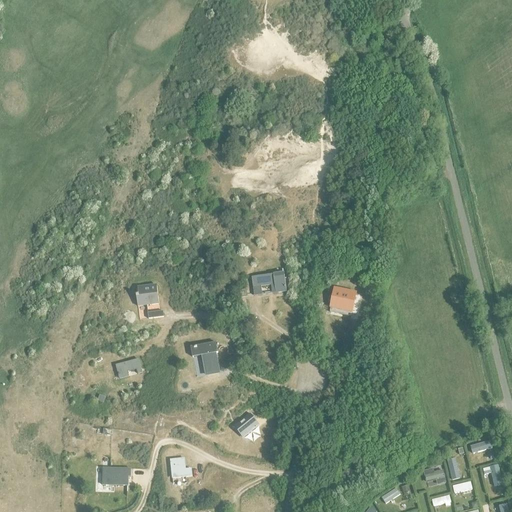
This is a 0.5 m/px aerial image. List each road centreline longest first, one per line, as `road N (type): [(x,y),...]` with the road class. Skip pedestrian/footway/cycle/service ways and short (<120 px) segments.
road 1 (unclassified): [(511,415),(431,87),(403,20)]
road 2 (unclassified): [(286,511),(310,379)]
